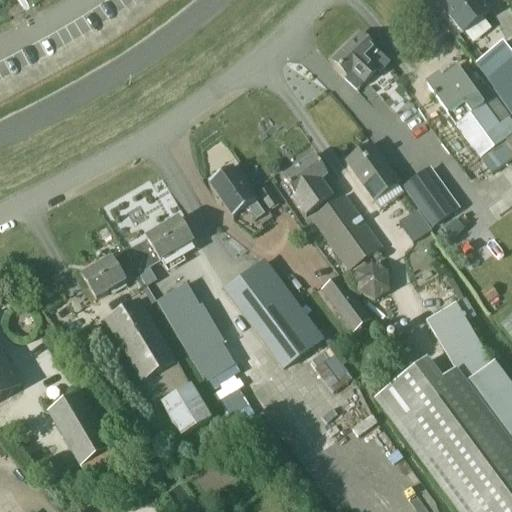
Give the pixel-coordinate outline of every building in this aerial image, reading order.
[(462,35),(488,14),(476,0),(441,0),(437,4),(462,35)] [(343,53),(334,62),(348,77),(353,72),(364,84),(376,72),(370,66),(378,57),(374,53),(373,52),(374,51),(360,37),(346,51),(343,53)] [(511,58),(502,46),(476,68),(496,97),(511,119),(511,58)] [(511,124),(510,122),(494,99),(488,90),(477,99),(454,69),(428,88),(481,160),(511,136),(511,124)] [(505,142),(481,160),(493,175),(511,161),(511,152),(505,143),(505,142)] [(374,205),(399,187),(372,148),(348,165),(374,205)] [(320,184),(327,178),(313,158),(280,181),(295,200),(293,201),(306,220),(332,201),(320,184)] [(404,184),(421,172),(412,160),(396,172),(404,184)] [(232,168),(209,184),(233,219),(247,209),(256,222),(265,216),(232,168)] [(429,172),(404,190),(432,229),(457,211),(429,172)] [(268,212),(278,206),(268,189),(258,196),(268,212)] [(350,274),(382,251),(343,197),(311,220),(350,274)] [(431,234),(417,214),(398,228),(412,247),(431,234)] [(140,277),(192,245),(178,222),(125,253),(140,277)] [(82,277),(95,300),(96,301),(125,284),(111,260),(82,277)] [(283,372),(321,343),(263,266),(225,294),(283,372)] [(320,294),(353,336),(371,322),(339,279),(320,294)] [(186,287),(157,304),(170,325),(199,308),(186,287)] [(490,287),(479,295),(487,305),(497,298),(490,287)] [(143,383),(176,363),(139,302),(109,323),(143,383)] [(511,511),(511,390),(449,306),(420,328),(454,374),(438,386),(423,366),(377,400),(460,511),(511,511)] [(0,399),(20,387),(0,354),(0,399)] [(210,424),(190,390),(161,408),(182,441),(210,424)] [(89,482),(95,479),(119,464),(79,397),(49,415),(82,471),(89,482)]
